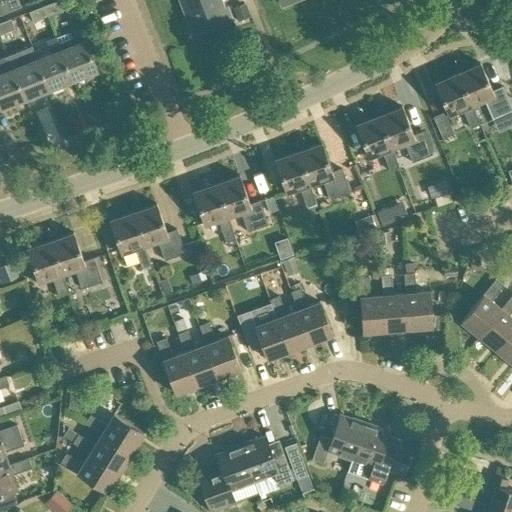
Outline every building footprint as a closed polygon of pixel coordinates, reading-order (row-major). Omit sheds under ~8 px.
[(44,6),(48,16),(62,10),(58,0),(44,6)] [(223,0),(203,0),(184,8),(194,34),(231,19),(223,0)] [(246,5),(233,10),(238,21),(250,16),(246,5)] [(48,16),(44,6),(29,12),(33,22),(48,16)] [(0,23),(0,35),(15,29),(11,19),(0,23)] [(85,39),(80,28),(56,38),(72,81),(98,71),(95,66),(104,63),(99,51),(91,54),(85,39)] [(51,53),(36,59),(49,90),(72,81),(56,38),(47,42),(51,53)] [(25,100),(12,68),(8,56),(0,58),(0,108),(0,109),(25,100)] [(36,59),(12,68),(25,100),(49,90),(36,59)] [(471,105),(484,99),(492,118),(511,109),(502,86),(492,90),(480,62),(466,68),(463,61),(453,65),(456,72),(471,105)] [(471,105),(456,72),(444,78),(441,71),(431,75),(434,82),(448,115),(462,109),(470,127),(480,123),(471,105)] [(375,107),(378,114),(391,148),(404,143),(411,162),(432,154),(423,130),(413,134),(401,105),(388,111),(385,104),(375,107)] [(391,148),(378,114),(365,119),(363,112),(353,116),(356,123),(355,123),(368,157),(382,151),(389,170),(399,167),(391,148)] [(433,117),(443,139),(455,134),(446,116),(444,116),(443,113),(433,117)] [(295,143),(297,150),(309,184),(322,180),(329,199),(349,192),(341,168),(331,171),(321,142),(307,147),(305,140),(295,143)] [(309,184),(297,150),(284,155),(282,147),(272,151),(274,158),(286,192),(299,187),(306,206),(316,203),(309,184)] [(227,216),(240,212),(247,231),(268,224),(259,200),(249,203),(239,174),(225,179),(223,172),(213,175),(215,182),(227,216)] [(227,216),(215,182),(203,187),(200,180),(190,183),(193,190),(192,190),(204,224),(218,220),(224,239),(234,235),(227,216)] [(144,245),(145,245),(157,240),(164,259),(185,252),(176,228),(166,232),(156,203),(142,208),(140,200),(130,204),(132,211),(144,245)] [(316,203),(307,207),(309,215),(319,211),(316,203)] [(144,245),(132,211),(119,215),(117,208),(107,212),(109,219),(121,253),(135,248),(141,267),(151,264),(145,245),(144,245)] [(377,212),(381,223),(391,219),(387,208),(377,212)] [(375,214),(355,221),(359,233),(379,226),(375,214)] [(47,233),(49,240),(61,273),(74,269),(81,288),(102,281),(93,257),(83,261),(73,231),(59,236),(57,229),(47,233)] [(389,231),(380,232),(381,244),(390,244),(389,231)] [(61,273),(49,240),(36,244),(34,237),(24,240),(27,247),(26,248),(38,281),(52,277),(58,296),(68,292),(61,273)] [(480,256),(470,257),(472,272),(482,271),(480,256)] [(413,262),(404,263),(405,272),(414,271),(413,262)] [(457,266),(444,267),(444,277),(458,276),(457,266)] [(15,267),(0,272),(0,282),(0,284),(19,277),(15,267)] [(372,269),(373,277),(381,277),(380,269),(372,269)] [(403,273),(405,292),(408,327),(431,325),(429,291),(415,292),(414,272),(403,273)] [(381,275),(382,294),(385,329),(408,327),(405,292),(392,293),(391,274),(381,275)] [(362,331),(385,329),(382,294),(370,295),(368,276),(358,277),(359,296),(362,331)] [(460,320),(478,335),(501,308),(491,300),(503,285),(495,278),(483,293),(460,320)] [(297,309),(309,342),(332,334),(319,301),(307,305),(300,287),(290,291),(297,309)] [(478,335),(496,349),(511,329),(511,316),(509,314),(511,310),(511,293),(501,308),(478,335)] [(269,299),(276,317),(288,350),(309,342),(297,309),(285,314),(279,295),(269,299)] [(288,350),(276,317),(264,321),(257,303),(248,307),(254,325),(266,358),(288,350)] [(173,321),(177,331),(187,327),(183,317),(173,321)] [(199,325),(205,343),(218,376),(240,368),(228,335),(215,340),(208,321),(199,325)] [(262,346),(254,325),(242,330),(250,351),(262,346)] [(177,333),(184,351),(196,384),(218,376),(205,343),(194,348),(187,329),(177,333)] [(511,329),(496,349),(511,362),(511,329)] [(174,392),(196,384),(184,351),(172,355),(165,337),(156,341),(163,359),(162,359),(174,392)] [(0,387),(9,385),(5,375),(0,376),(0,387)] [(18,400),(2,406),(5,415),(21,409),(18,400)] [(101,433),(131,451),(143,431),(113,413),(106,424),(90,414),(84,422),(101,433)] [(352,457),(364,423),(339,415),(331,438),(320,435),(312,458),(323,462),(328,448),(352,457)] [(364,423),(352,457),(347,470),(361,475),(382,483),(391,459),(380,456),(388,432),(364,423)] [(0,467),(9,465),(9,464),(4,451),(24,444),(16,424),(0,429),(0,467)] [(72,442),(89,452),(119,471),(131,451),(101,433),(94,443),(78,433),(72,442)] [(273,460),(265,436),(240,445),(253,479),(267,473),(277,485),(293,479),(284,456),(273,460)] [(253,479),(240,445),(216,454),(221,469),(197,478),(209,510),(234,501),(229,488),(253,479)] [(119,471),(89,452),(82,463),(66,452),(60,461),(77,472),(106,491),(119,471)] [(308,473),(301,453),(289,457),(296,477),(308,473)] [(9,465),(0,467),(0,493),(17,488),(12,474),(31,467),(28,457),(9,464),(9,465)] [(394,460),(390,471),(397,473),(404,475),(407,465),(401,462),(394,460)] [(488,505),(508,511),(511,511),(511,490),(504,487),(507,479),(494,474),(488,490),(493,492),(489,505),(488,505)] [(44,503),(54,511),(65,511),(73,504),(56,489),(44,503)] [(479,511),(508,511),(488,505),(489,505),(457,494),(454,503),(479,511)]
